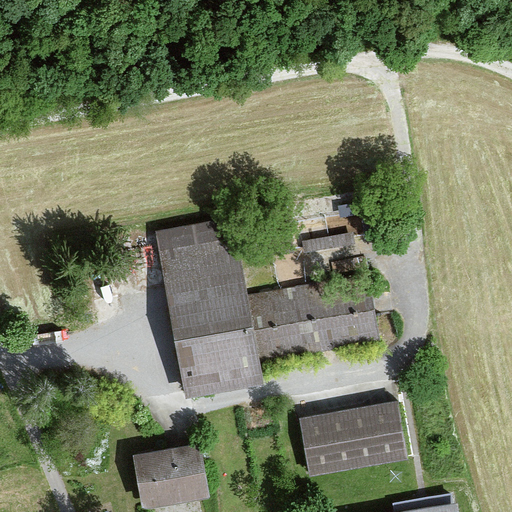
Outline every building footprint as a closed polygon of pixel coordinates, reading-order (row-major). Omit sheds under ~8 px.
[(397,172),(322,183),(329,230),(404,220),(397,172)] [(263,177),(190,190),(223,374),(406,342),(391,253),(280,273),(263,177)] [(433,393),(341,408),(349,457),(441,442),(433,393)] [(231,417),(165,431),(177,489),(244,474),(231,417)] [(493,511),(483,465),(373,490),(378,511),(493,511)]
